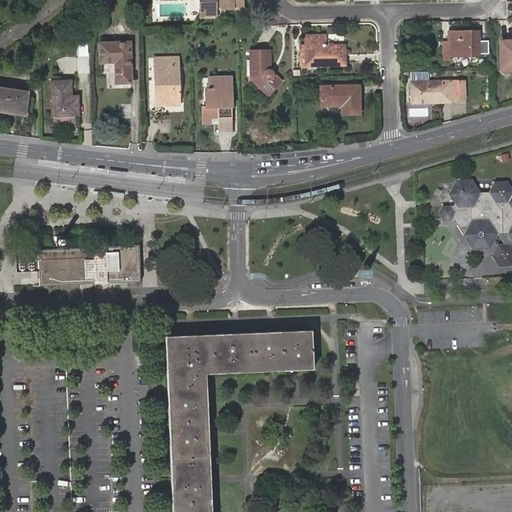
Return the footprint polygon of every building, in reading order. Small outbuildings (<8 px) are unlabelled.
[(197,0),(198,17),(214,17),(213,9),(240,8),(239,0),(197,0)] [(447,30),(447,40),(447,46),(441,46),(441,60),(448,59),(448,55),(477,54),(476,30),(447,30)] [(304,37),(306,66),(343,64),(343,46),(324,47),(323,36),(304,37)] [(511,40),(500,41),(502,69),(511,68),(511,40)] [(99,45),(99,67),(114,66),(115,85),(129,84),(128,45),(99,45)] [(249,52),(250,79),(267,96),(281,82),(272,75),(271,72),(269,70),(268,52),(249,52)] [(153,60),(155,107),(178,106),(176,60),(153,60)] [(202,108),(202,124),(211,124),(211,120),(216,119),(217,132),(231,132),(229,78),(208,79),(208,89),(205,90),(205,107),(202,108)] [(452,81),(453,98),(463,97),(462,80),(452,81)] [(71,103),(70,97),(70,81),(49,82),(51,118),(78,116),(77,103),(71,103)] [(410,82),(410,103),(449,101),(448,81),(410,82)] [(343,102),(343,106),(343,114),(359,114),(358,87),(321,87),(322,106),(338,106),(338,102),(343,102)] [(0,90),(0,113),(9,114),(10,112),(22,114),(25,94),(0,90)] [(470,220),(462,234),(462,235),(471,250),(489,249),(497,234),(506,233),(511,243),(511,190),(506,180),(494,181),(488,192),(480,192),(471,178),(455,179),(447,194),(453,205),(451,206),(450,205),(441,206),(437,213),(442,221),(450,221),(452,218),(454,221),(470,220)] [(454,221),(462,234),(470,220),(454,221)] [(54,248),(38,249),(40,286),(139,282),(137,243),(62,247),(62,237),(54,238),(54,248)] [(497,244),(491,256),(498,266),(510,266),(511,261),(511,249),(509,244),(497,244)] [(210,511),(209,479),(207,434),(206,408),(205,373),(234,372),(270,370),(294,369),(311,368),(310,329),(164,336),(171,511),(210,511)]
